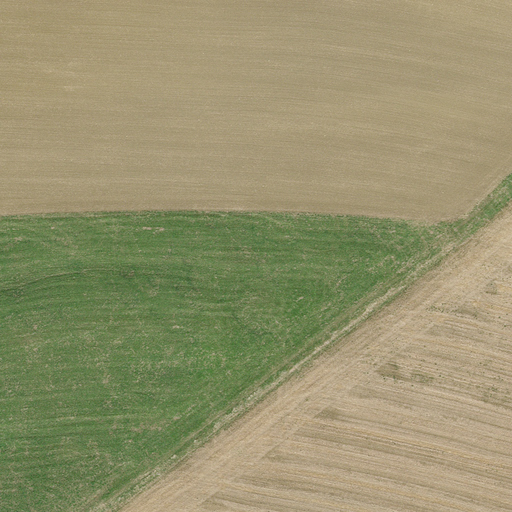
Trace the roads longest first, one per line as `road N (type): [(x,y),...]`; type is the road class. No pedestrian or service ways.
road 1 (track): [(511,186),(102,511)]
road 2 (track): [(477,216),(0,218)]
